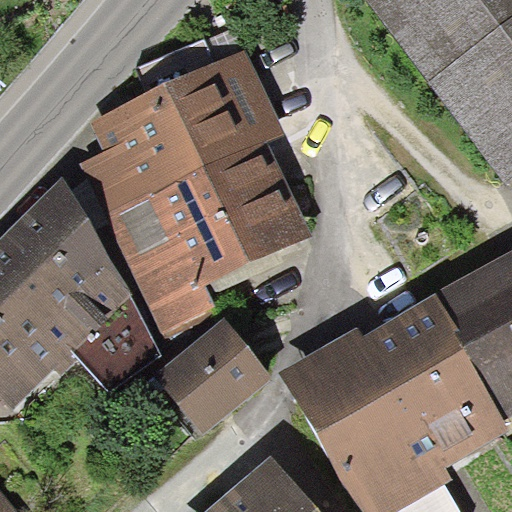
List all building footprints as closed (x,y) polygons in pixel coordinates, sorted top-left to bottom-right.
[(511,2),(510,0),(365,0),(505,181),(511,175),(511,2)] [(109,157),(84,168),(160,336),(215,311),(204,287),(245,269),(306,241),(263,146),(284,136),(247,56),(94,125),(109,157)] [(65,180),(0,243),(0,398),(16,417),(74,351),(111,395),(164,355),(65,180)] [(511,273),(445,310),(498,408),(511,400),(511,273)] [(511,432),(498,408),(445,310),(298,389),(364,511),(456,511),(435,473),(511,432)] [(227,320),(151,378),(198,439),(274,381),(227,320)] [(312,511),(279,469),(223,511),(312,511)]
